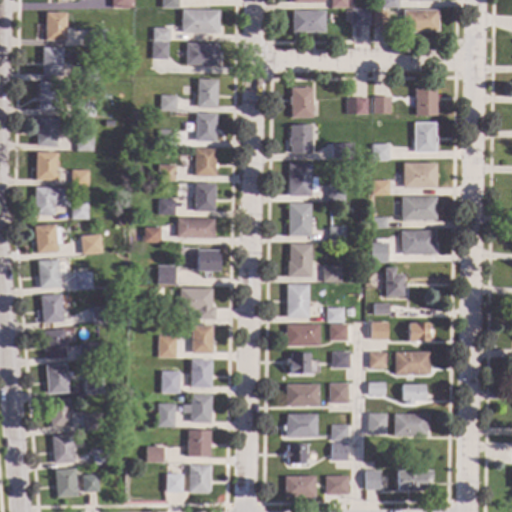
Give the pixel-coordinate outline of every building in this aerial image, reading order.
[(130,0),(130,9),(110,9),(110,0),(130,0)] [(177,0),(177,9),(159,8),(159,0),(177,0)] [(350,0),(350,9),(329,9),(329,0),(350,0)] [(396,0),(396,9),(379,9),(379,0),(396,0)] [(368,27),(349,27),(349,10),(368,10),(368,27)] [(216,34),(179,34),(179,11),(217,11),(216,34)] [(321,34),(290,34),(290,11),(322,12),(321,34)] [(437,32),(419,33),(419,34),(401,34),(401,11),(437,11),(437,32)] [(387,28),(370,28),(370,12),(387,12),(387,28)] [(64,42),(43,42),(44,13),(65,14),(64,42)] [(166,42),(150,42),(151,29),(167,29),(166,42)] [(105,47),(86,47),(87,30),(105,30),(105,47)] [(165,60),(149,60),(150,44),(165,44),(165,60)] [(215,66),(183,65),(184,45),(216,45),(215,66)] [(60,77),(39,76),(40,48),(61,49),(60,77)] [(95,82),(78,81),(78,67),(95,67),(95,82)] [(215,109),(194,109),(195,80),(215,80),(215,109)] [(56,112),(36,111),(37,83),(57,84),(56,112)] [(435,116),(413,117),(412,88),(435,88),(435,116)] [(310,118),(289,118),(289,106),(287,105),(287,99),(289,99),(289,89),(311,90),(310,118)] [(174,112),(158,111),(158,97),(174,97),(174,112)] [(388,115),(371,114),(371,98),(388,98),(388,115)] [(365,115),(343,114),(343,99),(365,100),(365,115)] [(93,117),(76,117),(76,101),(93,101),(93,117)] [(213,142),(192,142),(193,115),(213,115),(213,142)] [(54,148),(34,147),(34,119),(55,120),(54,148)] [(434,152),(412,153),(411,123),(433,123),(434,152)] [(310,154),(288,154),(288,146),(287,146),(287,140),(288,140),(288,126),(310,127),(310,154)] [(173,148),(156,148),(157,131),(174,131),(173,148)] [(91,152),(74,152),(74,133),(91,133),(91,152)] [(387,161),(369,161),(369,146),(387,146),(387,161)] [(345,162),(329,162),(329,147),(345,147),(345,162)] [(213,177),(192,177),(193,149),(213,150),(213,177)] [(54,155),(53,181),(33,181),(34,154),(54,155)] [(308,179),(315,179),(315,193),(309,193),(309,197),(286,197),(286,164),(309,165),(308,179)] [(434,189),(400,190),(400,165),(433,164),(434,189)] [(173,183),(155,182),(156,166),(174,166),(173,183)] [(86,187),(69,187),(69,171),(86,171),(86,187)] [(386,196),(370,195),(370,182),(386,182),(386,196)] [(212,212),(191,212),(192,185),(212,185),(212,212)] [(342,203),(325,203),(326,185),(342,186),(342,203)] [(67,208),(53,208),(52,217),(32,216),(33,189),(67,189),(67,208)] [(434,220),(399,221),(398,198),(433,197),(434,220)] [(173,216),(154,216),(155,201),(173,201),(173,216)] [(86,220),(69,220),(70,202),(87,202),(86,220)] [(308,237),(285,236),(286,205),(309,205),(308,237)] [(211,238),(174,238),(174,219),(211,220),(211,238)] [(384,229),(367,229),(368,219),(384,219),(384,229)] [(53,228),(59,228),(60,245),(54,245),(55,253),(34,255),(32,228),(53,226),(53,228)] [(343,243),(326,242),(326,227),(343,227),(343,243)] [(158,244),(142,244),(142,229),(158,230),(158,244)] [(433,255),(398,256),(398,232),(433,231),(433,255)] [(100,253),(80,255),(78,237),(98,235),(100,253)] [(309,278),(285,278),(285,263),(286,263),(287,245),(309,245),(309,278)] [(384,251),(384,264),(367,264),(367,250),(384,251)] [(217,273),(194,272),(195,251),(217,252),(217,273)] [(56,262),(62,262),(62,272),(57,272),(58,287),(37,289),(35,262),(55,261),(56,262)] [(172,267),(172,285),(154,285),(155,266),(172,267)] [(338,284),(320,284),(320,266),(338,266),(338,284)] [(393,276),(402,276),(402,283),(404,283),(404,289),(402,289),(402,297),(382,297),(382,269),(393,269),(393,276)] [(90,290),(75,292),(73,275),(89,274),(90,290)] [(305,319),(284,319),(285,285),(306,286),(305,319)] [(209,308),(213,308),(213,320),(195,319),(195,312),(177,311),(177,289),(210,290),(209,308)] [(61,323),(41,325),(39,297),(59,295),(61,323)] [(387,306),(386,316),(371,316),(371,305),(387,306)] [(109,324),(90,325),(89,309),(107,308),(109,324)] [(351,318),(343,318),(343,309),(351,309),(351,318)] [(341,323),(323,323),(324,310),(341,310),(341,323)] [(384,341),(369,341),(369,323),(385,323),(384,341)] [(427,342),(406,342),(406,324),(427,324),(427,342)] [(344,342),(327,342),(328,325),(344,325),(344,342)] [(317,346),(283,345),(284,326),(317,327),(317,346)] [(210,354),(188,354),(189,327),(210,327),(210,354)] [(64,358),(43,359),(41,332),(62,331),(64,358)] [(173,359),(156,359),(156,338),(174,338),(173,359)] [(97,360),(79,361),(78,345),(95,344),(97,360)] [(427,354),(427,365),(428,365),(428,375),(392,374),(392,353),(427,354)] [(307,375),(287,374),(287,366),(284,366),(284,360),(288,360),(288,354),(307,355),(307,375)] [(347,369),(329,368),(330,354),(348,354),(347,369)] [(383,369),(366,369),(366,354),(383,354),(383,369)] [(208,389),(188,388),(189,361),(209,361),(208,389)] [(66,394),(46,396),(44,367),(64,365),(66,394)] [(177,394),(158,394),(159,373),(177,373),(177,394)] [(102,394),(84,396),(83,378),(101,377),(102,394)] [(345,405),(326,405),(326,384),(345,384),(345,405)] [(382,397),(366,397),(366,384),(382,384),(382,397)] [(423,386),(423,401),(412,401),(411,405),(403,405),(403,402),(399,402),(400,385),(423,386)] [(316,407),(283,406),(283,386),(317,386),(316,407)] [(208,424),(187,423),(187,414),(180,414),(180,406),(189,406),(189,396),(208,396),(208,424)] [(70,427),(49,429),(47,401),(68,400),(70,427)] [(172,428),(155,428),(155,406),(173,406),(172,428)] [(384,415),(383,435),(365,435),(366,414),(384,415)] [(101,430),(85,432),(84,416),(100,415),(101,430)] [(427,416),(426,430),(424,430),(424,438),(391,437),(392,415),(427,416)] [(314,437),(283,437),(283,424),(284,424),(284,416),(315,416),(314,437)] [(345,442),(328,441),(328,426),(344,427),(345,427),(345,442)] [(208,458),(185,458),(186,431),(208,431),(208,458)] [(73,463),(52,465),(50,437),(71,435),(73,463)] [(345,462),(329,461),(329,444),(345,445),(345,462)] [(304,465),(286,465),(286,459),(284,459),(284,452),(286,452),(286,446),(304,446),(304,465)] [(162,449),(161,464),(144,463),(144,448),(162,449)] [(109,464),(92,466),(91,451),(108,449),(109,464)] [(207,494),(186,494),(187,466),(207,466),(207,494)] [(76,497),(54,499),(52,471),(74,470),(76,497)] [(377,492),(363,491),(363,471),(377,472),(377,492)] [(430,481),(425,481),(425,491),(407,492),(394,492),(394,472),(430,471),(430,481)] [(97,492),(82,493),(81,476),(96,475),(97,492)] [(180,494),(164,493),(164,475),(181,476),(180,494)] [(313,498),(282,497),(282,478),(313,478),(313,498)] [(345,495),(331,495),(331,478),(345,478),(345,495)]
